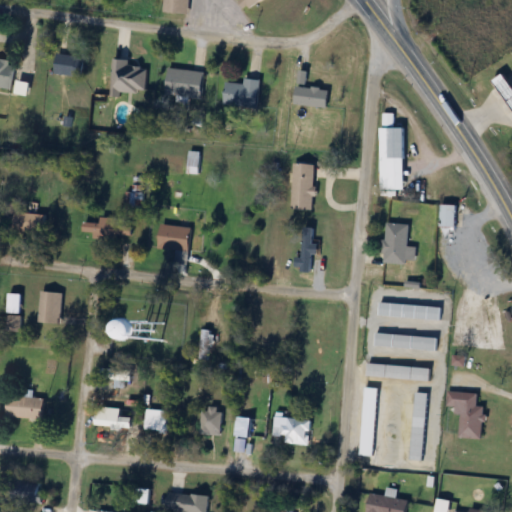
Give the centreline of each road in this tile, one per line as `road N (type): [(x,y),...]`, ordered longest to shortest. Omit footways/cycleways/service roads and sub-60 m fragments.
road 1 (residential): [(335,511),(381,21)]
road 2 (residential): [(348,0),(325,29),(277,42),(0,8)]
road 3 (residential): [(353,297),(0,263)]
road 4 (residential): [(339,484),(0,450)]
road 5 (primary): [(511,217),(479,145),(365,0)]
road 6 (residential): [(70,511),(90,274)]
